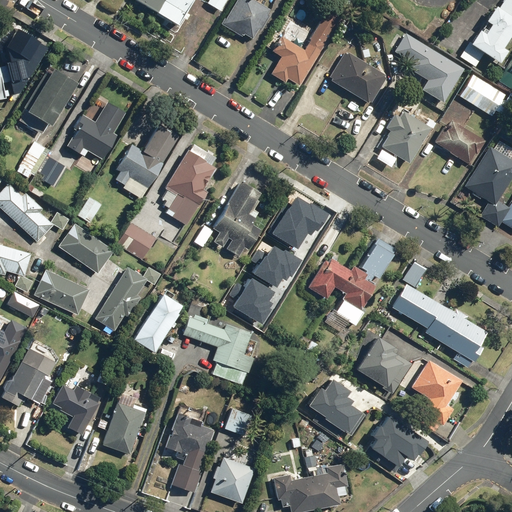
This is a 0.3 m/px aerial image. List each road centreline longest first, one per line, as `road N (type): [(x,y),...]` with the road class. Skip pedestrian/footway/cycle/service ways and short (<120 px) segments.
road 1 (residential): [(511,282),(42,0)]
road 2 (residential): [(0,462),(116,511)]
